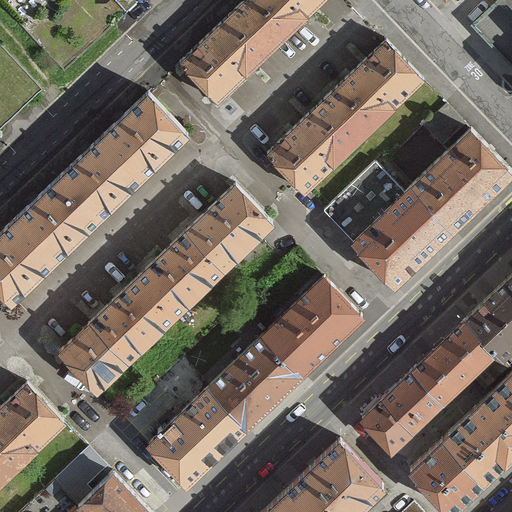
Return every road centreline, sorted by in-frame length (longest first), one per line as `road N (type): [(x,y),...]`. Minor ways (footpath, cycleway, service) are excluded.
road 1 (secondary): [(511,216),(205,511)]
road 2 (residential): [(0,179),(190,0)]
road 3 (residential): [(398,0),(511,119)]
